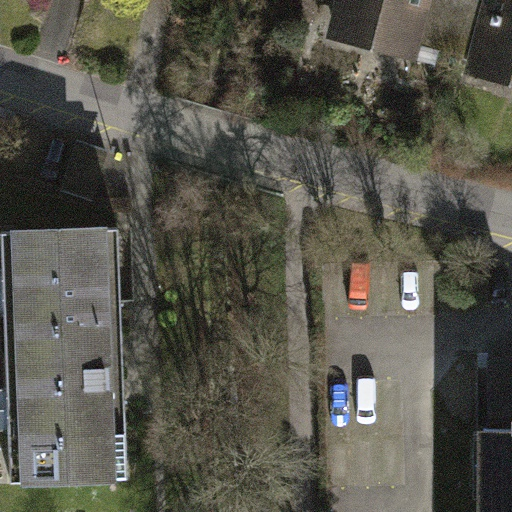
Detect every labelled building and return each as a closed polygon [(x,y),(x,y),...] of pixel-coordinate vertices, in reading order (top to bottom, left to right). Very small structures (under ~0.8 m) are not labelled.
[(340,0),(330,40),(417,63),(420,53),(434,0),(340,0)] [(434,0),(420,53),(447,60),(463,0),(434,0)] [(490,0),(463,0),(447,60),(476,67),(494,1),(490,0)] [(511,0),(493,0),(494,1),(476,67),(470,88),(511,98),(511,0)] [(108,153),(77,144),(63,191),(94,200),(108,153)] [(0,447),(10,447),(11,491),(128,486),(119,240),(2,244),(4,286),(0,286),(0,333),(5,333),(8,404),(0,404),(0,447)] [(511,361),(486,361),(485,437),(511,437),(511,361)] [(511,511),(511,437),(485,437),(484,511),(511,511)]
